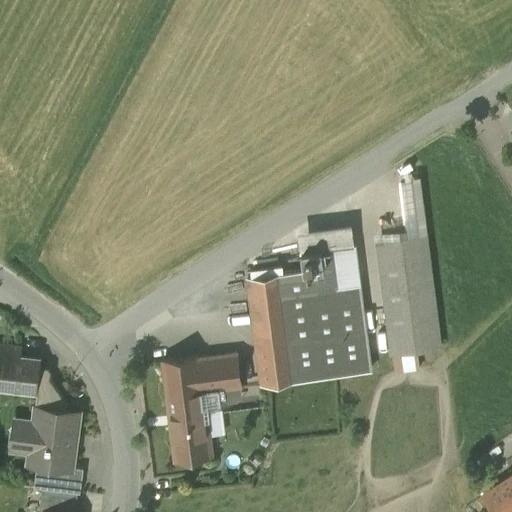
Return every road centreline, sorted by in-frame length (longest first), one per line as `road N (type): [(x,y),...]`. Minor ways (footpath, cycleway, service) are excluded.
road 1 (residential): [(95,351),(464,93)]
road 2 (residential): [(95,351),(118,412),(122,511)]
road 3 (unclassified): [(0,264),(95,351)]
